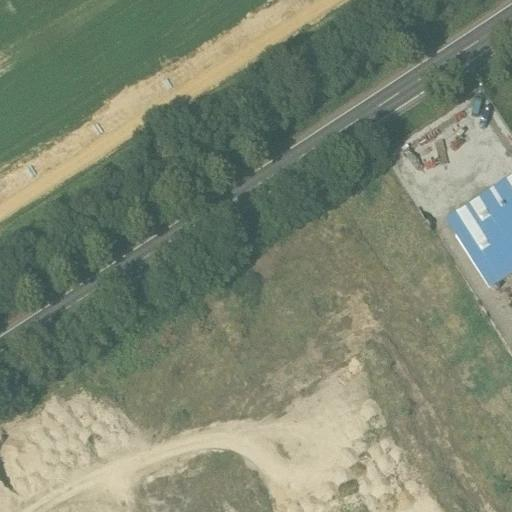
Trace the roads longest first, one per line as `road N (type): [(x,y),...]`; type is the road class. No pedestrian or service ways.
road 1 (secondary): [(511,22),(0,353)]
road 2 (track): [(334,0),(0,218)]
road 3 (track): [(38,511),(89,480),(201,443),(257,455),(277,474)]
